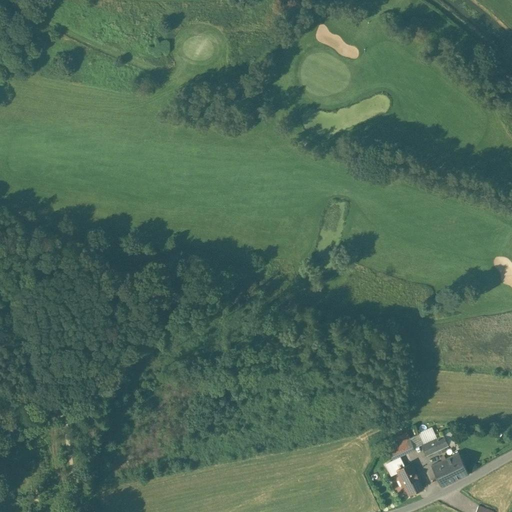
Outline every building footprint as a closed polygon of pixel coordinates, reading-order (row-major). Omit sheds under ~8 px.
[(423,441),(427,451),(447,442),(442,432),(423,441)] [(387,445),(392,456),(415,447),(410,435),(387,445)] [(431,466),(442,488),(469,475),(459,452),(431,466)] [(405,467),(400,457),(386,464),(391,475),(398,472),(409,494),(423,488),(411,464),(405,467)] [(481,502),(476,511),(492,511),(494,508),(481,502)]
